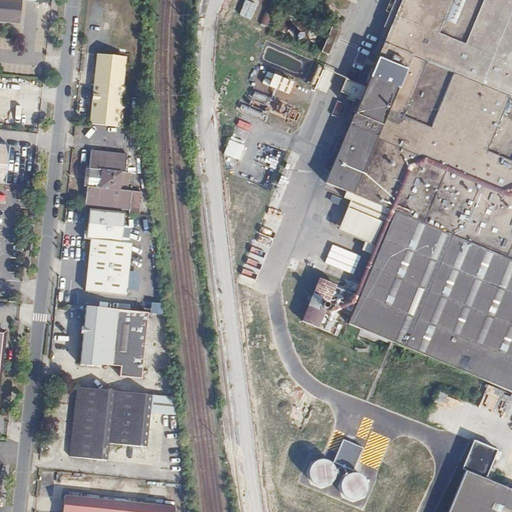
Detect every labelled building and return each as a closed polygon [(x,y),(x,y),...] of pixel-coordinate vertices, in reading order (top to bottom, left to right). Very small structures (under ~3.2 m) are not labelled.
[(0,0),(0,13),(22,14),(22,0),(0,0)] [(511,0),(402,0),(326,183),(400,214),(353,326),(511,391),(511,0)] [(0,13),(0,20),(21,22),(22,14),(0,13)] [(318,27),(311,27),(306,30),(305,34),(305,41),(310,47),(318,46),(323,41),(324,33),(318,27)] [(329,57),(340,33),(331,30),(321,55),(329,57)] [(263,42),(259,63),(279,67),(283,46),(263,42)] [(122,87),(125,55),(96,52),(88,122),(122,126),(126,87),(122,87)] [(255,77),(252,86),(287,95),(291,80),(263,73),(261,78),(255,77)] [(226,140),(218,168),(234,173),(242,145),(226,140)] [(0,141),(0,178),(7,179),(11,142),(0,141)] [(124,154),(87,149),(81,203),(125,209),(128,190),(125,189),(127,173),(121,172),(124,154)] [(119,240),(123,211),(89,207),(87,229),(85,238),(88,239),(82,289),(123,294),(129,241),(119,240)] [(149,256),(140,258),(141,271),(151,270),(149,256)] [(130,375),(136,309),(74,303),(68,362),(89,364),(89,362),(108,364),(108,373),(130,375)] [(143,445),(149,393),(75,385),(67,454),(104,459),(107,441),(143,445)] [(511,511),(511,484),(496,478),(509,449),(485,439),(472,468),(469,466),(449,511),(511,511)] [(59,511),(172,511),(173,506),(62,493),(59,511)]
